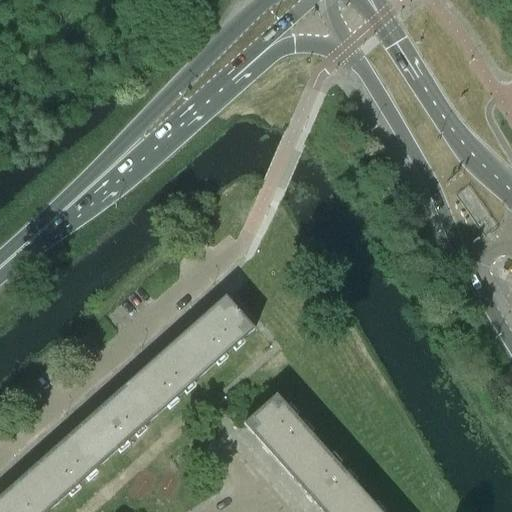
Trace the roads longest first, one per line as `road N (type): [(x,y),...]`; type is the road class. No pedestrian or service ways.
road 1 (tertiary): [(348,47),(433,189),(469,278),(511,347)]
road 2 (residential): [(0,461),(224,260)]
road 3 (tertiary): [(511,191),(456,138),(366,0)]
road 4 (primary): [(270,0),(140,124),(122,155)]
road 5 (primary): [(122,155),(152,143),(256,50)]
road 6 (primary): [(0,267),(122,155)]
